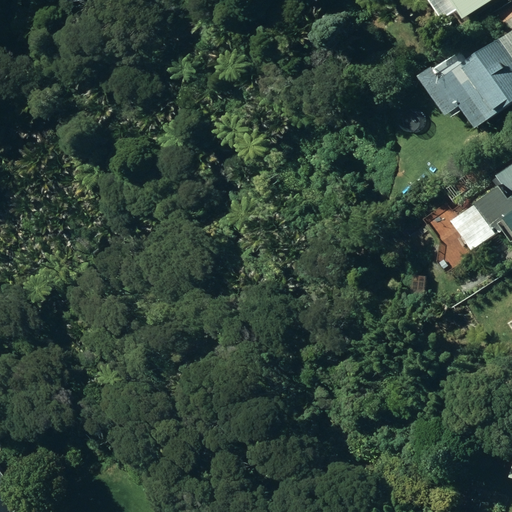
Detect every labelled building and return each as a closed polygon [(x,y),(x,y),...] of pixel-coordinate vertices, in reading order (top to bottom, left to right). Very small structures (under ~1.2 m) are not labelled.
[(477,8),(481,15),(503,0),(448,0),(462,19),(477,8)] [(479,105),(496,128),(511,117),(511,43),(484,61),(488,67),(463,83),(451,66),(437,75),(464,115),(479,105)] [(502,185),(487,196),(511,234),(511,164),(508,167),(510,170),(498,179),(502,185)] [(424,230),(404,229),(402,272),(422,273),(424,230)] [(511,354),(501,361),(511,379),(511,354)] [(0,511),(14,511),(30,502),(16,479),(22,475),(0,439),(0,511)] [(504,511),(507,493),(473,488),(470,509),(494,511),(504,511)]
